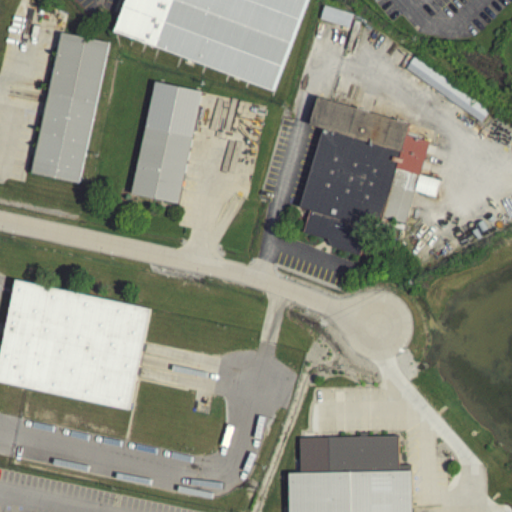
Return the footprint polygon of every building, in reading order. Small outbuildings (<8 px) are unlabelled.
[(275,89),(308,0),(126,0),(116,29),(275,89)] [(348,30),(351,16),(321,11),(319,25),(348,30)] [(62,30),(111,41),(81,181),(32,171),(62,30)] [(404,73),(479,126),(487,115),(412,61),(404,73)] [(156,79),(203,89),(180,202),(132,191),(156,79)] [(319,132),(299,212),(307,214),(301,237),(328,244),(326,251),(358,259),(366,229),(377,232),(379,221),(404,227),(412,196),(434,201),(438,184),(419,180),(428,145),(405,139),(408,126),(315,103),(308,129),(319,132)] [(0,358),(0,378),(130,408),(152,307),(17,277),(0,358)] [(289,470),(289,511),(413,511),(412,462),(407,463),(400,463),(399,434),(330,435),(330,469),(289,470)]
